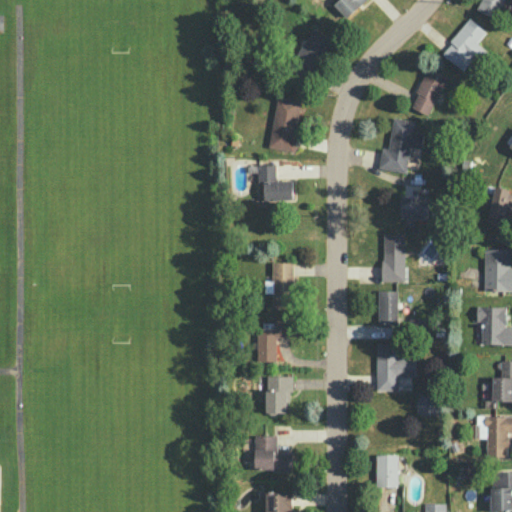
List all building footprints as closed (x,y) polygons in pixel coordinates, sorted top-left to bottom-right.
[(364,0),(345,18),(333,2),(335,0),(364,0)] [(476,8),(480,0),(504,0),(495,19),(476,8)] [(469,18),(449,40),(451,42),(441,54),(449,61),(451,60),(461,70),(471,59),(478,64),(489,52),(476,42),(485,32),(469,18)] [(330,39),(312,29),(302,47),(301,46),(286,71),(306,85),(330,39)] [(448,77),(443,86),(442,86),(427,115),(411,106),(418,93),(415,91),(428,66),(448,77)] [(301,100),(277,96),(268,146),(294,151),(298,127),(296,127),(301,100)] [(393,117),(414,121),(412,130),(423,132),(421,148),(410,146),(406,171),(404,170),(404,172),(379,167),(382,147),(388,149),(393,117)] [(257,164),(275,164),(275,180),(292,179),(293,199),(263,200),(263,182),(258,183),(257,164)] [(509,188),(495,185),(487,222),(503,225),(504,219),(508,220),(510,212),(511,212),(511,193),(508,192),(509,188)] [(400,195),(427,195),(427,218),(399,218),(400,195)] [(383,233),(404,233),(404,281),(381,281),(381,259),(383,259),(383,233)] [(509,249),(484,249),(483,290),(511,290),(511,266),(509,266),(509,249)] [(272,261),(293,262),(292,305),(272,305),(272,261)] [(397,290),(397,324),(378,323),(378,290),(397,290)] [(505,306),(476,306),(476,321),(481,321),(481,343),(511,343),(511,326),(504,326),(504,324),(506,324),(506,319),(505,319),(505,306)] [(274,329),(256,329),(257,360),(276,360),(276,337),(291,337),(290,319),(274,319),(274,329)] [(376,343),(397,343),(397,357),(413,358),(413,376),(397,376),(397,390),(376,390),(376,343)] [(501,360),(511,360),(511,400),(492,400),(492,377),(500,377),(501,360)] [(267,375),(292,375),(293,391),(290,391),(290,403),(287,403),(286,412),(266,412),(266,389),(267,389),(267,375)] [(417,414),(439,414),(438,396),(417,396),(417,414)] [(484,415),(511,415),(511,432),(506,432),(506,435),(508,435),(509,447),(506,447),(506,456),(486,455),(486,438),(486,425),(483,425),(484,415)] [(277,435),(254,435),(254,469),(272,469),(272,471),(291,471),(291,453),(277,452),(277,435)] [(398,454),(376,454),(376,486),(398,485),(398,454)] [(511,471),(511,510),(491,511),(490,487),(491,487),(491,472),(511,471)] [(265,511),(265,491),(291,491),(291,511),(265,511)] [(423,503),(445,503),(445,511),(423,511),(423,503)]
